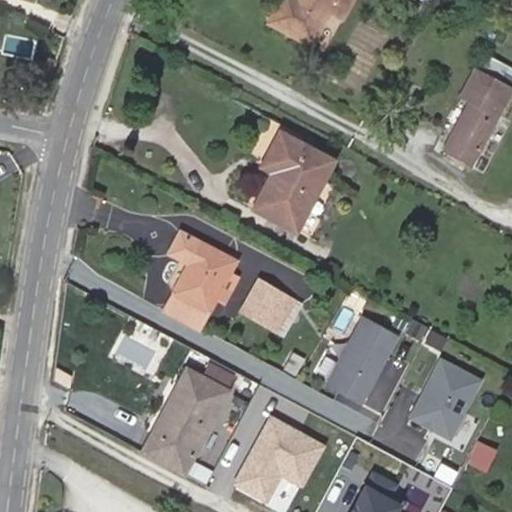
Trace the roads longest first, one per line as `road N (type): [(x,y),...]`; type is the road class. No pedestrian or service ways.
road 1 (tertiary): [(8,511),(69,137)]
road 2 (tertiary): [(69,137),(113,0)]
